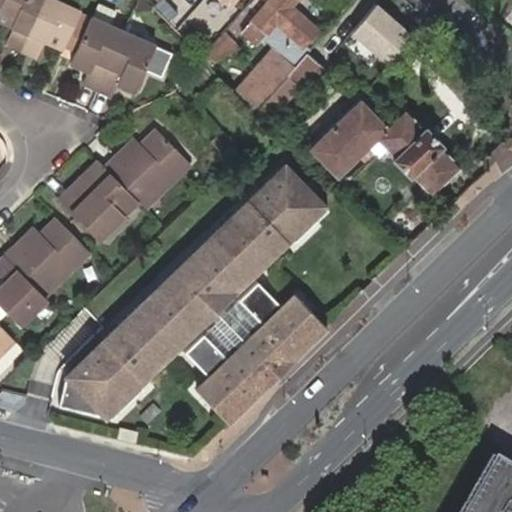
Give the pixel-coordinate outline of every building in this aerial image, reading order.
[(28,50),(49,0),(6,0),(6,3),(0,15),(0,18),(17,25),(10,43),(28,50)] [(83,11),(59,0),(49,0),(28,50),(43,57),(50,39),(68,47),(83,11)] [(143,0),(142,0),(138,9),(150,7),(143,0)] [(236,93),(256,113),(261,108),(309,51),(310,51),(305,47),(318,31),(292,7),(298,0),(271,0),(241,35),(252,45),(261,41),(273,51),(236,93)] [(414,33),(376,1),(350,32),(387,64),(414,33)] [(101,89),(124,36),(110,31),(112,25),(94,17),(74,61),(91,69),(86,82),(101,89)] [(124,36),(126,31),(112,25),(110,31),(124,36)] [(139,36),(126,31),(124,36),(137,42),(139,36)] [(239,50),(222,35),(206,54),(214,63),(239,50)] [(137,42),(124,36),(101,89),(116,94),(121,82),(139,90),(158,45),(139,36),(137,42)] [(202,47),(206,41),(201,37),(196,42),(202,47)] [(309,51),(261,108),(271,119),(302,85),(307,89),(326,67),(309,51)] [(359,156),(366,164),(375,156),(368,148),(375,140),(387,129),(357,100),(315,146),(343,172),(359,156)] [(387,129),(375,140),(395,160),(392,163),(410,181),(413,177),(433,198),(460,171),(441,151),(442,149),(442,147),(425,130),(424,131),(423,132),(402,112),(387,129)] [(141,201),(148,208),(150,206),(159,197),(193,163),(162,130),(146,145),(139,151),(133,145),(109,168),(141,201)] [(139,138),(133,145),(139,151),(146,145),(139,138)] [(102,239),(141,201),(109,168),(97,181),(100,185),(95,190),(91,185),(84,178),(63,200),(102,239)] [(69,373),(66,403),(121,408),(152,378),(147,374),(181,342),(176,338),(243,275),(247,279),(287,241),(292,245),(325,214),(282,169),(209,239),(213,244),(147,308),(142,303),(69,373)] [(97,181),(91,185),(95,190),(100,185),(97,181)] [(167,204),(159,197),(150,206),(157,213),(167,204)] [(30,234),(7,257),(46,297),(91,254),(57,219),(42,234),(36,240),(30,234)] [(36,228),(30,234),(36,240),(42,234),(36,228)] [(46,297),(7,257),(0,263),(0,274),(8,283),(0,290),(0,302),(22,325),(48,300),(46,297)] [(197,390),(229,424),(327,328),(295,295),(282,308),(257,283),(233,306),(258,331),(234,355),(209,330),(185,353),(210,378),(197,390)] [(0,354),(15,340),(0,324),(0,354)] [(138,431),(119,427),(117,439),(135,443),(138,431)] [(511,511),(511,486),(478,467),(451,511),(511,511)]
